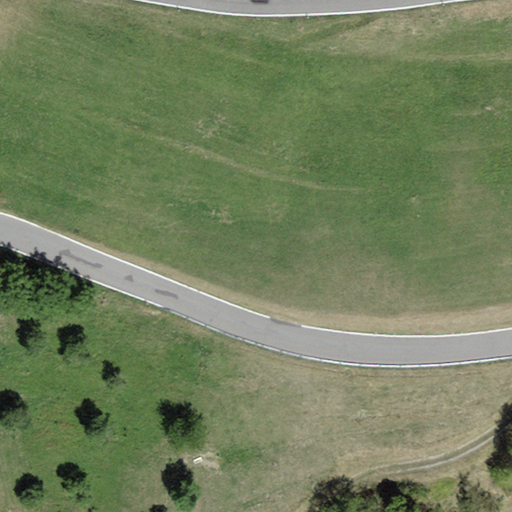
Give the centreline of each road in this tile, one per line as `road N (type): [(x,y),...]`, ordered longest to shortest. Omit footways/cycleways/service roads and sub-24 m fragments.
road 1 (unclassified): [(511,342),(422,351),(330,345),(250,325),(0,231)]
road 2 (track): [(511,419),(451,459),(359,479),(322,511)]
